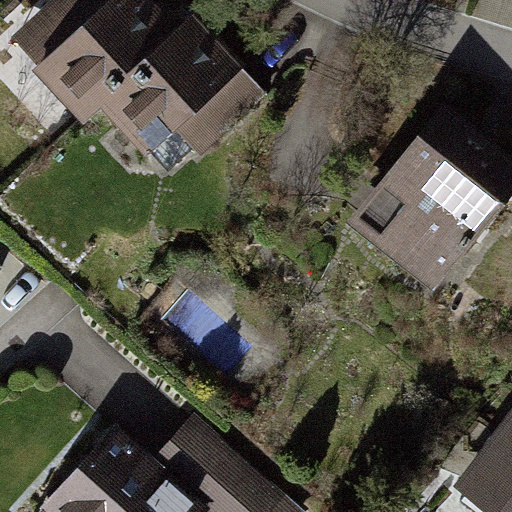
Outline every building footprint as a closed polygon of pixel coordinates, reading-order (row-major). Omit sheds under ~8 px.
[(47,0),(8,38),(35,66),(27,74),(78,125),(96,108),(175,30),(144,0),(47,0)] [(192,13),(175,30),(96,108),(145,163),(175,132),(199,156),(261,92),(192,13)] [(511,168),(441,108),(343,221),(425,291),(511,190),(511,168)] [(113,426),(38,508),(42,511),(280,511),(290,501),(193,414),(151,460),(113,426)] [(511,511),(511,423),(468,485),(506,511),(511,511)]
